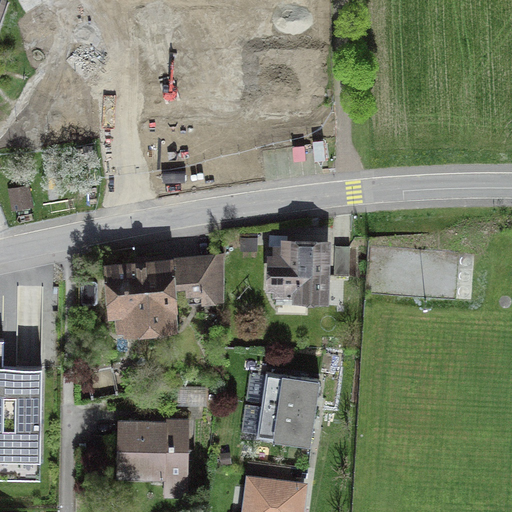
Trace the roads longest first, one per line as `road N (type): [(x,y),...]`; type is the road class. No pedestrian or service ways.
road 1 (residential): [(511,185),(237,206),(0,251)]
road 2 (unknown): [(332,194),(332,0)]
